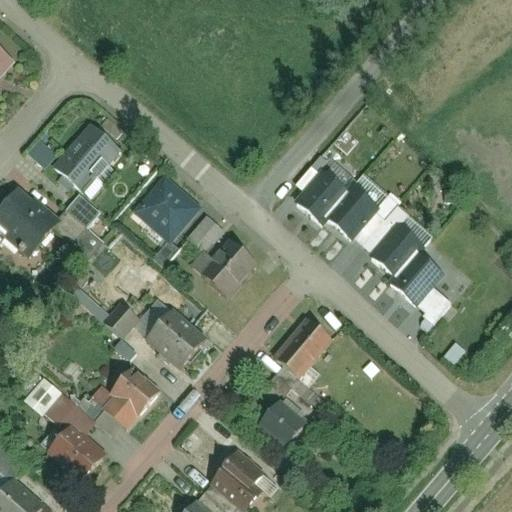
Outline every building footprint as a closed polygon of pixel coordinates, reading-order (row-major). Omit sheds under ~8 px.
[(0,81),(10,69),(0,60),(0,81)] [(84,131),(49,177),(80,202),(116,155),(84,131)] [(35,141),(22,155),(36,167),(49,154),(35,141)] [(300,198),(288,213),(313,234),(320,225),(346,247),(350,242),(369,258),(363,265),(387,284),(380,293),(409,316),(414,311),(435,328),(449,311),(428,293),(439,279),(413,258),(419,252),(394,231),(404,219),(360,183),(345,201),(307,170),(290,190),(300,198)] [(158,186),(129,221),(165,250),(194,214),(158,186)] [(14,193),(0,209),(0,238),(27,261),(56,227),(14,193)] [(75,205),(63,219),(80,234),(93,220),(75,205)] [(183,241),(201,256),(221,233),(204,218),(183,241)] [(192,282),(220,308),(253,271),(224,246),(192,282)] [(120,305),(98,329),(114,344),(136,319),(120,305)] [(154,306),(129,335),(178,377),(203,347),(154,306)] [(302,324),(267,363),(295,388),(330,349),(302,324)] [(126,362),(132,354),(117,343),(111,351),(126,362)] [(114,371),(91,402),(128,429),(150,398),(114,371)] [(21,407),(54,435),(73,412),(40,384),(21,407)] [(265,409),(247,431),(282,458),(300,436),(265,409)] [(209,421),(198,435),(223,452),(233,438),(209,421)] [(64,434),(43,461),(77,488),(98,460),(64,434)] [(0,455),(0,489),(0,490),(17,469),(0,455)] [(227,461),(204,489),(231,511),(242,511),(262,490),(227,461)] [(21,511),(0,496),(0,511),(21,511)]
